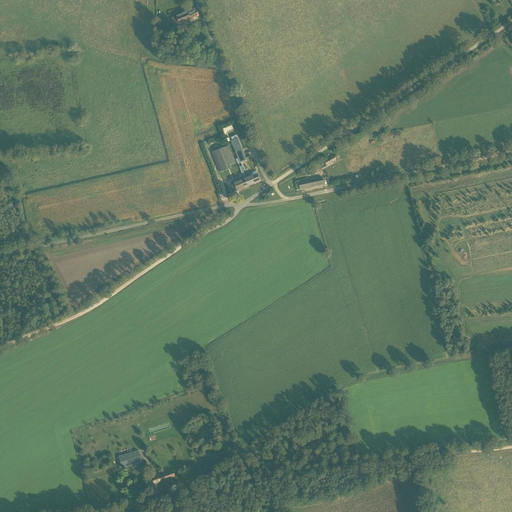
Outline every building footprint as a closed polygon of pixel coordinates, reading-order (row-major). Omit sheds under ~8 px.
[(176,16),(180,24),(199,16),(196,9),(188,13),(187,11),(176,16)] [(238,159),(236,159),(238,164),(246,161),(242,150),(237,139),(231,142),(229,143),(231,146),(232,146),(235,153),(238,159)] [(237,166),(233,155),(229,146),(212,153),(220,173),(237,166)] [(338,161),(340,160),(337,156),(335,157),(334,155),(331,157),(332,159),(325,163),(326,165),(337,159),(338,161)] [(243,177),(243,179),(244,178),(245,180),(248,186),(260,181),(256,171),(245,176),(243,177)] [(243,179),(243,177),(233,181),(229,183),(233,192),(248,186),(245,180),(244,178),(243,179)] [(310,181),(309,179),(308,179),(310,188),(324,184),(322,178),(310,181)] [(297,191),(310,188),(308,179),(295,182),(297,191)] [(151,433),(170,429),(169,424),(149,428),(151,433)] [(138,452),(118,458),(121,467),(141,461),(138,452)] [(175,477),(172,470),(159,475),(160,476),(155,477),(155,476),(151,477),(153,485),(175,477)]
